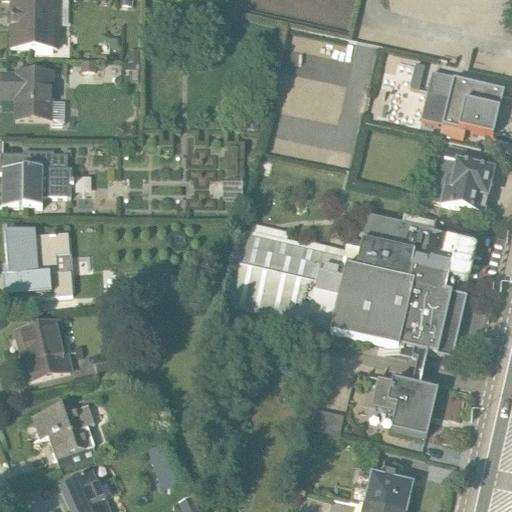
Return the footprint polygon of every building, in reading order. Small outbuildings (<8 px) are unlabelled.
[(0,0),(0,5),(8,6),(8,16),(5,16),(6,28),(8,29),(8,53),(58,54),(59,0),(0,0)] [(424,70),(414,68),(408,91),(418,94),(424,70)] [(13,75),(0,74),(0,104),(12,104),(12,124),(49,125),(50,129),(61,129),(64,126),(64,106),(52,105),(53,75),(14,73),(13,75)] [(495,125),(502,94),(429,77),(419,123),(488,139),(491,125),(495,125)] [(257,134),(259,119),(242,119),(242,134),(257,134)] [(486,159),(446,150),(442,162),(436,161),(426,205),(438,208),(438,209),(483,220),(494,174),(484,172),(486,159)] [(0,210),(41,211),(41,200),(69,201),(70,173),(66,173),(66,159),(52,159),(52,156),(22,155),(22,158),(0,158),(0,210)] [(240,182),(222,181),(222,202),(240,201),(240,182)] [(475,254),(475,251),(472,249),(432,240),(435,225),(403,218),(402,226),(367,219),(361,244),(352,242),(349,249),(345,248),(343,252),(284,241),(285,234),(242,225),(222,311),(231,313),(227,332),(246,337),(250,318),(397,353),(398,350),(451,362),(464,301),(445,296),(447,283),(464,286),(466,286),(468,284),(475,254)] [(1,276),(4,305),(51,301),(51,293),(56,293),(56,278),(71,276),(69,243),(66,243),(66,239),(34,241),(33,236),(3,237),(6,275),(1,276)] [(60,325),(12,335),(26,389),(72,377),(60,325)] [(120,362),(94,369),(97,382),(124,376),(120,362)] [(390,435),(424,443),(425,442),(433,442),(443,398),(436,397),(437,395),(377,383),(370,410),(394,415),(390,435)] [(73,408),(31,421),(39,443),(46,441),(55,464),(57,464),(60,474),(96,462),(86,432),(93,429),(86,411),(75,414),(73,408)] [(317,415),(312,433),(340,441),(345,423),(317,415)] [(145,452),(160,496),(177,490),(162,447),(145,452)] [(108,511),(92,475),(58,490),(66,511),(108,511)] [(362,511),(366,511),(406,511),(412,488),(393,483),(394,478),(384,475),(382,481),(370,478),(362,511)]
